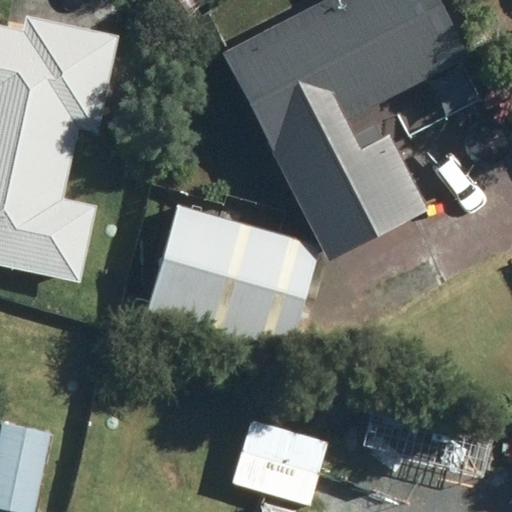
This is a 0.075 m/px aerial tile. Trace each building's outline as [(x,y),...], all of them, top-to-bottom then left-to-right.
[(154,0),(163,11),(177,0),(154,0)] [(311,0),(216,49),(322,259),(334,253),(355,294),(431,255),(410,215),(426,207),(386,129),(378,134),(370,120),(350,130),(343,118),(466,55),(438,0),(311,0)] [(0,26),(0,270),(70,286),(88,207),(55,199),(70,129),(90,133),(112,36),(19,15),(16,29),(0,26)] [(283,337),(310,238),(167,200),(141,299),(283,337)] [(0,423),(0,422),(0,509),(12,511),(35,511),(53,434),(0,423)]
